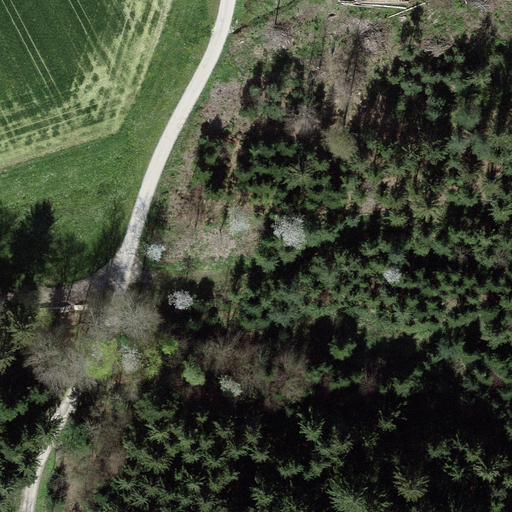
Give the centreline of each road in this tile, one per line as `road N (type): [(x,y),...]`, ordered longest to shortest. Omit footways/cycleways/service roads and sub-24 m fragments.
road 1 (track): [(28,511),(32,476),(108,321),(119,277),(243,274),(389,221),(511,220)]
road 2 (track): [(0,299),(119,277),(154,169),(203,72),(226,0)]
